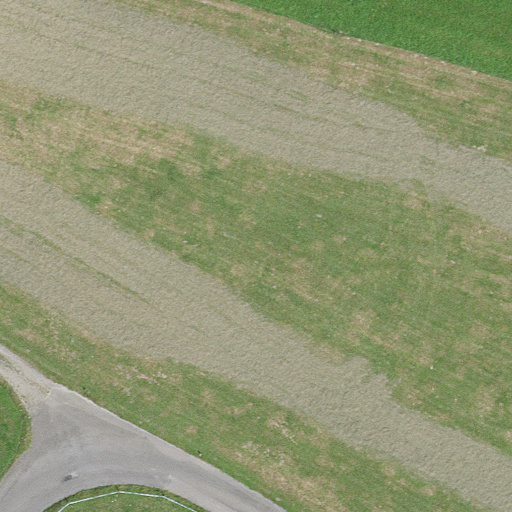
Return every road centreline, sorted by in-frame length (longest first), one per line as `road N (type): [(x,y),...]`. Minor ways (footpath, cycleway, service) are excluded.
road 1 (unclassified): [(246,511),(152,458),(91,449),(41,470),(5,511)]
road 2 (track): [(0,367),(91,449)]
